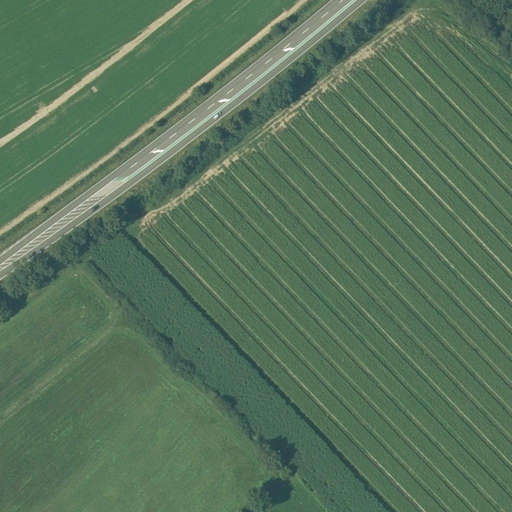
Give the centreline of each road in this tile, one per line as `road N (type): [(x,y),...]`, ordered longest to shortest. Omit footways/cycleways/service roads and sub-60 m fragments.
road 1 (trunk): [(0,275),(358,0)]
road 2 (trunk): [(340,0),(0,262)]
